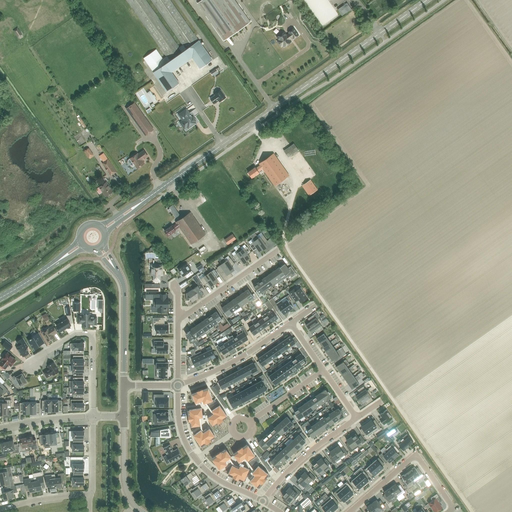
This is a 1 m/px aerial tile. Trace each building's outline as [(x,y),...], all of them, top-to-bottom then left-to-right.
[(145,0),(126,0),(159,46),(166,56),(162,59),(156,50),(143,58),(157,78),(167,92),(179,83),(171,72),(192,57),(200,68),(212,60),(169,0),(151,0),(183,45),(179,48),(145,0)] [(202,0),(197,3),(224,40),(250,22),(234,0),(202,0)] [(342,6),(337,10),(342,16),(351,9),(348,5),(344,8),(342,6)] [(283,45),(284,47),(291,42),(289,40),(292,38),(293,39),(298,35),(293,28),(288,32),(289,34),(286,36),(284,32),(277,37),(279,40),(277,41),(281,46),(283,45)] [(225,97),(220,90),(214,94),(215,95),(210,99),(214,104),(218,100),(219,102),(225,97)] [(155,96),(154,94),(153,95),(150,91),(146,93),(153,103),(157,101),(154,97),(155,96)] [(153,129),(134,103),(126,109),(145,135),(153,129)] [(191,126),(195,123),(194,121),(195,121),(193,118),(192,118),(186,110),(183,112),(183,111),(178,114),(182,119),(184,121),(182,122),(184,124),(183,124),(184,125),(186,127),(190,124),(191,126)] [(80,116),(77,117),(84,127),(86,126),(80,116)] [(288,157),(298,150),(294,143),(283,151),(288,157)] [(144,158),(147,156),(143,150),(138,154),(137,153),(130,159),(137,168),(144,163),(142,160),(144,158)] [(258,171),(262,169),(274,185),(289,175),(273,153),(259,164),(260,165),(256,168),(255,167),(247,172),(251,178),(259,172),(258,171)] [(116,172),(106,157),(102,159),(105,164),(104,165),(111,175),(116,172)] [(310,180),(302,186),(309,196),(317,190),(310,180)] [(99,187),(106,196),(112,192),(106,182),(99,187)] [(280,188),(284,192),(288,188),(284,184),(280,188)] [(173,205),(169,207),(175,218),(180,215),(173,205)] [(164,231),(168,236),(175,231),(175,230),(179,227),(191,244),(205,234),(190,212),(175,222),(176,224),(172,226),(171,225),(164,231)] [(228,230),(226,224),(223,225),(221,220),(218,221),(219,224),(219,223),(220,225),(218,225),(220,232),(228,230)] [(233,234),(224,240),(228,245),(236,239),(233,234)] [(267,247),(264,243),(267,241),(263,235),(258,238),(257,236),(255,238),(263,249),(267,247)] [(252,239),(254,241),(249,245),(253,250),(256,248),(259,252),(263,249),(255,238),(252,239)] [(251,252),(247,246),(242,250),(240,248),(238,249),(247,261),(250,258),(248,254),(251,252)] [(236,251),(238,253),(233,256),(237,262),(240,260),(243,264),(247,261),(238,249),(236,251)] [(234,270),(231,266),(234,264),(230,258),(226,261),(224,259),(222,261),(230,272),(234,270)] [(221,273),(224,271),(226,275),(230,272),(222,261),(220,262),(221,264),(217,268),(221,273)] [(183,276),(185,275),(187,278),(193,273),(186,264),(178,269),(183,276)] [(284,264),(280,267),(287,277),(291,274),(292,275),(295,272),(291,266),(288,268),(287,268),(284,264)] [(154,281),(154,284),(145,284),(145,287),(144,287),(144,288),(145,288),(145,291),(160,291),(160,284),(159,284),(159,281),(160,281),(160,275),(162,275),(162,265),(154,265),(154,269),(151,269),(151,275),(154,275),(154,281)] [(280,267),(275,270),(282,279),(282,280),(287,277),(280,267)] [(214,284),(218,281),(215,277),(218,275),(214,269),(209,273),(208,271),(205,272),(214,284)] [(282,279),(275,270),(271,273),(277,283),(282,279)] [(200,279),(204,285),(207,283),(210,287),(214,284),(205,272),(203,274),(205,276),(200,279)] [(271,273),(266,276),(273,286),(278,283),(277,283),(271,273)] [(273,286),(266,276),(262,279),(268,288),(268,287),(270,285),(272,287),(273,286)] [(268,288),(262,279),(258,282),(264,291),(268,288)] [(264,291),(258,282),(253,286),(259,294),(261,292),(263,294),(265,292),(264,291)] [(201,283),(198,285),(192,289),(198,298),(203,294),(201,291),(204,290),(200,284),(201,283)] [(296,291),(294,288),(289,292),(293,299),(296,297),(300,303),(307,298),(300,288),(296,291)] [(198,298),(192,289),(186,294),(186,300),(189,300),(190,299),(192,302),(198,298)] [(255,299),(252,295),(248,289),(244,292),(251,302),(255,299)] [(251,302),(244,292),(239,295),(245,303),(247,302),(249,304),(251,302)] [(166,295),(153,295),(153,300),(154,300),(154,306),(152,306),(152,312),(159,312),(164,312),(165,312),(165,311),(166,311),(166,308),(165,308),(165,307),(168,307),(168,299),(166,299),(166,295)] [(245,303),(239,295),(235,299),(241,307),(243,306),(242,305),(245,303)] [(288,311),(293,308),(289,302),(292,300),(289,295),(285,297),(287,299),(282,303),(281,300),(280,300),(288,311)] [(241,307),(235,299),(230,302),(236,309),(240,306),(241,307)] [(276,304),(283,314),(288,311),(280,300),(276,303),(276,304)] [(236,309),(230,302),(226,305),(233,315),(235,313),(233,311),(236,309)] [(233,315),(226,305),(221,308),(228,318),(233,315)] [(271,309),(269,310),(266,312),(272,322),(277,319),(271,309)] [(222,319),(216,311),(212,315),(219,325),(220,325),(219,324),(221,323),(219,321),(222,319)] [(272,322),(266,312),(261,316),(268,325),(272,322)] [(78,316),(77,323),(82,323),(82,326),(90,326),(90,325),(96,325),(96,317),(90,317),(90,314),(82,314),(82,316),(78,316)] [(219,325),(212,315),(207,318),(214,328),(215,327),(214,326),(216,325),(218,327),(219,325)] [(306,325),(308,328),(320,320),(319,318),(316,320),(313,315),(307,319),(310,322),(306,325)] [(268,325),(261,316),(257,319),(263,328),(268,325)] [(164,318),(153,318),(153,328),(156,328),(156,333),(168,333),(168,324),(164,324),(164,318)] [(214,328),(207,318),(203,321),(210,331),(214,328)] [(60,332),(71,325),(67,319),(56,326),(60,332)] [(252,322),(254,324),(259,331),(263,328),(257,319),(252,322)] [(322,322),(320,320),(308,328),(311,332),(315,329),(317,333),(323,329),(320,324),(322,322)] [(210,331),(203,321),(199,324),(206,334),(210,331)] [(206,334),(199,324),(194,327),(201,337),(206,334)] [(254,335),(259,331),(254,324),(249,328),(254,335)] [(42,332),(48,342),(54,338),(52,335),(54,334),(54,335),(57,333),(53,326),(48,329),(48,328),(42,332)] [(194,327),(190,330),(196,339),(199,337),(199,338),(201,337),(194,327)] [(196,339),(190,330),(185,333),(187,336),(186,337),(187,339),(189,338),(192,343),(195,341),(196,343),(198,341),(196,339)] [(243,332),(242,330),(237,333),(243,342),(248,339),(246,336),(248,335),(245,330),(243,332)] [(33,337),(28,340),(32,347),(33,347),(35,349),(38,347),(39,346),(38,346),(38,345),(40,344),(41,345),(45,342),(39,332),(32,336),(33,337)] [(243,342),(237,333),(232,336),(238,345),(243,342)] [(324,333),(316,338),(320,343),(327,338),(324,333)] [(233,348),(238,345),(232,336),(229,337),(228,336),(226,337),(227,338),(233,348)] [(292,339),(290,336),(285,339),(292,349),(290,346),(298,341),(294,337),(292,339)] [(19,346),(16,347),(21,355),(22,355),(23,356),(29,353),(26,348),(28,346),(23,338),(18,341),(20,343),(18,345),(19,346)] [(222,341),(228,351),(233,348),(227,338),(222,341)] [(320,343),(323,348),(330,342),(327,338),(320,343)] [(285,339),(281,342),(286,350),(289,348),(290,350),(292,349),(285,339)] [(9,351),(12,347),(5,341),(2,345),(9,351)] [(156,353),(168,353),(168,345),(164,345),(164,341),(154,341),(154,348),(156,348),(156,353)] [(223,354),(228,351),(222,341),(215,346),(219,353),(222,351),(223,354)] [(83,353),(83,350),(83,347),(84,347),(84,342),(80,342),(80,343),(70,343),(70,353),(83,353)] [(281,342),(276,346),(281,353),(282,355),(287,351),(286,350),(281,342)] [(323,348),(326,352),(333,347),(330,342),(323,348)] [(276,346),(271,349),(277,356),(281,353),(276,346)] [(326,352),(329,356),(336,351),(333,347),(326,352)] [(195,367),(200,364),(195,354),(193,349),(190,351),(192,356),(188,357),(189,359),(188,360),(191,365),(194,364),(195,367)] [(210,360),(216,357),(215,355),(213,352),(212,349),(207,352),(210,360)] [(271,349),(267,352),(272,359),(277,356),(271,349)] [(343,356),(339,350),(336,351),(329,356),(332,361),(333,360),(334,362),(343,356)] [(195,354),(200,364),(205,362),(202,354),(201,352),(195,354)] [(205,362),(210,360),(207,352),(202,354),(205,362)] [(272,359),(267,352),(262,355),(267,363),(272,359)] [(3,360),(0,363),(0,364),(5,369),(8,365),(7,365),(8,364),(11,366),(16,360),(7,353),(2,359),(3,360)] [(307,361),(304,358),(304,359),(300,353),(295,356),(296,357),(301,365),(307,361)] [(72,359),(72,365),(84,365),(84,361),(83,361),(83,359),(83,355),(73,355),(73,359),(72,359)] [(258,359),(263,366),(267,363),(262,355),(258,359)] [(296,357),(291,361),(297,368),(301,365),(296,357)] [(156,363),(156,369),(159,369),(159,378),(167,378),(167,368),(168,368),(168,363),(165,363),(165,359),(157,359),(157,363),(156,363)] [(291,361),(287,364),(292,371),(297,368),(291,361)] [(346,366),(343,361),(336,366),(339,371),(346,366)] [(253,362),(248,365),(252,373),(253,375),(258,372),(255,367),(253,363),(253,362)] [(59,372),(53,363),(47,366),(49,369),(47,370),(43,372),(47,378),(52,374),(53,375),(59,372)] [(287,364),(283,367),(288,375),(292,371),(287,364)] [(84,365),(72,365),(69,365),(69,371),(72,371),(72,372),(73,372),(73,375),(83,375),(83,372),(83,369),(84,369),(84,365)] [(248,365),(243,368),(247,376),(252,373),(248,365)] [(283,367),(282,366),(277,369),(278,370),(284,378),(288,375),(283,367)] [(351,366),(348,369),(346,366),(339,371),(342,375),(353,368),(351,366)] [(243,368),(238,370),(242,378),(245,377),(246,379),(248,378),(247,376),(243,368)] [(342,375),(345,380),(353,375),(351,372),(354,370),(353,368),(342,375)] [(242,378),(238,370),(233,373),(237,381),(242,378)] [(278,370),(274,373),(279,381),(284,378),(278,370)] [(233,373),(228,376),(232,384),(235,382),(237,384),(238,383),(237,381),(233,373)] [(275,384),(279,381),(274,373),(268,377),(271,380),(272,380),(275,384)] [(21,386),(27,383),(24,379),(25,378),(24,377),(22,374),(19,376),(18,374),(12,377),(13,380),(16,379),(21,386)] [(345,380),(348,384),(356,379),(353,375),(345,380)] [(232,384),(228,376),(223,378),(227,386),(232,384)] [(72,387),(84,387),(84,383),(83,383),(83,381),(83,377),(73,377),(73,381),(72,381),(72,387)] [(359,384),(357,381),(360,379),(359,377),(356,379),(348,384),(352,389),(359,384)] [(227,386),(223,378),(218,381),(222,389),(227,386)] [(11,379),(6,382),(10,390),(13,388),(12,385),(14,384),(11,379)] [(267,389),(267,388),(267,387),(263,380),(257,383),(257,382),(256,382),(261,392),(267,389)] [(261,392),(256,382),(252,385),(252,386),(257,394),(261,392)] [(2,384),(0,386),(0,385),(0,394),(1,393),(3,396),(8,391),(4,387),(2,384)] [(252,386),(247,389),(252,397),(257,394),(252,386)] [(356,396),(358,400),(370,392),(369,389),(366,391),(363,386),(357,390),(360,393),(356,396)] [(84,387),(72,387),(72,394),(73,394),(73,397),(83,397),(83,394),(83,391),(84,391),(84,387)] [(192,393),(195,403),(202,400),(204,403),(212,400),(207,387),(208,389),(203,391),(202,389),(197,391),(197,393),(193,394),(192,393)] [(247,389),(243,391),(247,399),(252,397),(247,389)] [(327,392),(325,389),(321,393),(327,403),(329,401),(328,400),(331,398),(329,396),(329,395),(330,394),(328,391),(327,392)] [(247,399),(243,391),(240,393),(239,390),(237,391),(238,394),(242,402),(247,399)] [(372,394),(370,392),(358,400),(361,404),(365,401),(367,404),(373,400),(369,395),(372,394)] [(321,393),(316,396),(323,406),(325,404),(323,402),(326,401),(327,403),(321,393)] [(168,398),(164,398),(163,397),(162,397),(162,394),(153,394),(153,402),(156,402),(156,406),(168,406),(168,398)] [(238,394),(233,396),(238,405),(242,402),(238,394)] [(233,396),(233,395),(227,398),(229,403),(230,402),(233,407),(238,405),(233,396)] [(321,404),(323,406),(316,396),(312,399),(317,407),(321,404)] [(317,407),(312,399),(307,402),(313,410),(317,407)] [(0,402),(0,408),(9,409),(11,409),(11,400),(4,400),(4,403),(0,402)] [(52,412),(52,400),(47,400),(45,400),(42,400),(42,411),(45,411),(48,411),(48,412),(52,412)] [(52,400),(52,412),(56,412),(56,411),(58,411),(62,411),(62,400),(58,400),(52,400)] [(80,410),(80,411),(84,411),(84,406),(83,406),(83,403),(83,400),(71,400),(71,410),(80,410)] [(30,414),(30,402),(23,402),(23,403),(20,403),(20,413),(23,413),(26,413),(26,414),(30,414)] [(36,402),(30,402),(30,414),(34,414),(34,413),(36,413),(40,413),(40,403),(36,403),(36,402)] [(313,410),(307,402),(303,405),(309,414),(308,413),(313,410)] [(217,422),(218,423),(223,420),(222,418),(226,415),(227,417),(219,405),(218,406),(217,407),(215,408),(214,409),(212,410),(214,413),(208,418),(214,426),(213,424),(217,422)] [(308,418),(306,416),(309,414),(303,405),(298,408),(306,419),(308,418)] [(343,416),(342,413),(343,413),(341,410),(340,410),(338,408),(335,410),(333,407),(331,408),(339,419),(343,416)] [(9,409),(0,408),(0,414),(4,415),(5,418),(11,416),(11,413),(9,413),(9,409)] [(189,426),(200,425),(199,417),(203,417),(201,408),(187,410),(189,410),(190,415),(188,415),(189,421),(191,421),(192,425),(189,426)] [(293,415),(296,421),(304,416),(306,419),(298,408),(294,411),(295,414),(293,415)] [(339,419),(331,408),(332,410),(330,412),(329,410),(327,411),(334,422),(339,419)] [(379,418),(379,419),(383,425),(386,423),(392,419),(392,418),(386,410),(386,409),(379,414),(381,417),(379,418)] [(334,422),(327,411),(328,413),(324,416),(330,425),(334,422)] [(158,424),(166,424),(166,421),(169,420),(168,412),(157,413),(158,422),(158,424)] [(330,425),(324,416),(319,419),(318,417),(325,428),(330,425)] [(292,428),(291,427),(294,425),(293,424),(291,422),(287,417),(282,421),(290,429),(292,428)] [(325,428),(318,417),(316,418),(317,420),(314,422),(321,431),(325,428)] [(380,428),(375,420),(372,421),(371,420),(369,421),(369,420),(366,422),(373,433),(380,428)] [(289,428),(290,430),(290,429),(282,421),(278,424),(285,431),(289,428)] [(321,431),(314,422),(315,423),(311,425),(309,423),(317,434),(321,431)] [(373,433),(366,422),(362,425),(363,425),(361,427),(362,428),(360,430),(364,436),(366,434),(368,436),(373,433)] [(317,434),(309,423),(307,425),(308,427),(306,429),(306,430),(312,438),(317,434)] [(285,431),(278,424),(274,428),(281,435),(285,431)] [(150,437),(171,437),(169,428),(151,431),(150,437)] [(215,437),(209,428),(203,433),(201,430),(194,435),(202,446),(201,445),(205,442),(206,443),(211,440),(210,438),(214,436),(215,437)] [(281,435),(274,428),(270,431),(277,439),(278,439),(277,438),(281,435)] [(73,441),(83,441),(83,438),(83,435),(84,435),(84,430),(80,430),(80,431),(72,431),(72,438),(73,438),(73,441)] [(273,443),(277,439),(270,431),(266,435),(273,443)] [(53,432),(49,433),(50,445),(57,444),(57,443),(60,443),(59,433),(56,433),(55,433),(53,433),(53,432)] [(51,447),(50,445),(49,433),(45,433),(45,434),(43,435),(39,435),(40,445),(44,445),(44,448),(51,447)] [(355,434),(354,435),(353,434),(350,436),(358,447),(357,446),(361,443),(362,444),(365,442),(361,436),(358,438),(355,434)] [(269,446),(271,444),(272,444),(273,443),(266,435),(262,439),(269,447),(270,446),(269,446)] [(305,442),(299,435),(295,438),(293,437),(301,446),(305,442)] [(347,438),(347,439),(346,440),(349,444),(346,446),(350,452),(358,447),(350,436),(347,438)] [(32,437),(26,438),(28,447),(31,446),(32,449),(38,448),(36,442),(36,439),(33,440),(32,437)] [(301,446),(293,437),(291,438),(293,440),(291,442),(297,449),(301,446)] [(399,441),(397,443),(404,450),(407,447),(410,445),(409,445),(413,442),(411,440),(410,439),(408,437),(405,440),(403,437),(402,437),(398,440),(399,441)] [(28,447),(26,438),(20,439),(22,445),(19,446),(20,452),(22,452),(22,453),(29,451),(28,447)] [(262,447),(265,450),(269,447),(262,439),(258,442),(260,444),(259,445),(262,448),(262,447)] [(10,441),(7,442),(9,452),(12,451),(13,454),(19,452),(18,446),(14,447),(13,440),(10,441)] [(83,441),(73,441),(73,444),(72,444),(72,451),(80,451),(80,452),(84,452),(84,447),(83,447),(83,444),(83,441)] [(9,452),(7,442),(3,443),(3,442),(0,443),(3,455),(0,455),(0,459),(7,458),(5,452),(9,452)] [(297,449),(291,442),(287,446),(293,453),(297,449)] [(233,453),(239,462),(245,457),(247,460),(255,455),(246,443),(246,444),(247,445),(243,448),(242,447),(237,450),(238,452),(234,454),(233,453)] [(386,449),(394,458),(398,454),(397,453),(399,451),(395,446),(393,443),(390,445),(386,449)] [(163,448),(167,455),(166,455),(170,463),(175,460),(175,461),(179,459),(178,458),(182,456),(177,449),(173,451),(169,445),(163,448)] [(338,445),(337,446),(336,445),(333,448),(341,459),(340,458),(344,455),(345,456),(348,454),(343,447),(341,449),(338,445)] [(293,453),(287,446),(283,450),(289,457),(293,453)] [(230,455),(225,448),(225,449),(226,450),(222,453),(221,451),(216,455),(217,456),(213,459),(212,457),(211,458),(219,469),(227,464),(225,461),(231,457),(230,455)] [(330,450),(330,451),(329,452),(332,456),(329,457),(333,464),(341,459),(333,448),(330,450)] [(394,458),(386,449),(379,455),(386,463),(388,461),(390,463),(393,460),(392,460),(394,458)] [(289,457),(283,450),(279,453),(285,460),(289,457)] [(277,468),(281,464),(275,457),(272,454),(271,452),(269,454),(273,459),(268,463),(270,465),(272,464),(274,466),(275,466),(277,468)] [(279,453),(275,457),(281,464),(285,460),(279,453)] [(326,459),(324,461),(321,458),(320,459),(319,458),(316,460),(324,471),(331,465),(326,459)] [(378,458),(372,463),(379,472),(382,470),(381,469),(383,468),(381,465),(383,463),(378,458)] [(320,473),(324,470),(324,471),(316,460),(313,463),(314,464),(312,465),(315,468),(313,471),(317,477),(320,474),(320,473)] [(73,474),(83,474),(83,471),(83,468),(84,468),(84,463),(80,463),(80,464),(72,464),(72,471),(73,471),(73,474)] [(370,475),(372,473),(374,475),(376,474),(377,475),(379,472),(372,463),(365,469),(370,475)] [(243,481),(249,469),(240,465),(239,468),(232,465),(228,475),(229,473),(233,475),(233,477),(238,479),(239,478),(243,480),(242,481),(243,482),(243,481)] [(269,475),(258,466),(254,470),(252,473),(255,475),(250,481),(258,487),(259,487),(257,486),(260,482),(261,483),(265,479),(264,478),(267,474),(268,475),(269,475)] [(0,478),(12,476),(10,467),(3,468),(3,472),(0,472),(0,478)] [(408,472),(414,481),(423,475),(418,469),(416,470),(415,469),(413,470),(413,469),(408,472)] [(368,476),(363,471),(357,477),(364,485),(367,483),(366,482),(368,481),(366,478),(368,476)] [(33,478),(34,481),(36,492),(40,491),(40,490),(42,490),(42,488),(45,487),(42,472),(33,474),(33,478)] [(305,472),(304,473),(303,472),(300,475),(308,484),(312,480),(313,481),(316,478),(311,474),(309,476),(305,472)] [(401,481),(406,488),(414,481),(408,472),(403,475),(404,476),(402,477),(403,479),(401,481)] [(58,478),(55,478),(56,488),(60,488),(60,487),(62,487),(62,481),(65,480),(64,473),(58,474),(58,478)] [(193,485),(194,485),(195,487),(198,485),(198,484),(199,483),(198,482),(200,480),(196,474),(193,476),(191,473),(181,479),(185,485),(191,481),(193,485)] [(55,478),(55,474),(45,476),(46,486),(50,485),(50,488),(52,488),(53,489),(56,488),(55,478)] [(83,474),(73,474),(73,477),(72,477),(72,484),(80,484),(80,485),(84,485),(84,480),(83,480),(83,477),(83,474)] [(308,484),(300,475),(297,477),(298,478),(297,479),(300,483),(297,485),(303,490),(305,488),(305,487),(308,484)] [(12,476),(0,478),(0,479),(1,485),(6,484),(7,488),(8,488),(14,486),(12,476)] [(357,477),(350,482),(355,488),(357,486),(359,489),(361,487),(362,488),(364,485),(357,477)] [(34,481),(33,478),(24,480),(26,491),(29,490),(30,492),(32,491),(32,492),(36,492),(34,481)] [(353,490),(346,481),(339,487),(349,498),(352,496),(351,495),(353,494),(351,492),(353,490)] [(201,494),(209,488),(206,483),(200,487),(198,485),(195,487),(192,489),(199,499),(203,496),(201,494)] [(390,488),(396,498),(405,492),(400,484),(397,486),(395,484),(390,488)] [(8,491),(3,493),(4,496),(3,497),(4,500),(8,499),(7,499),(14,497),(13,493),(17,492),(16,486),(14,486),(8,488),(8,490),(8,491)] [(288,487),(285,490),(295,499),(301,492),(295,487),(293,490),(290,487),(288,488),(288,487)] [(349,498),(339,487),(333,493),(340,501),(342,499),(344,502),(346,500),(346,501),(349,498)] [(396,498),(390,488),(384,492),(386,494),(383,496),(388,504),(391,502),(389,499),(395,495),(396,498)] [(289,506),(295,499),(285,490),(282,493),(283,494),(282,495),(286,498),(284,501),(289,506)] [(209,505),(221,496),(218,491),(212,495),(210,493),(205,496),(206,499),(205,500),(209,505)] [(441,501),(437,494),(431,498),(432,501),(429,503),(434,511),(435,511),(441,508),(442,508),(438,503),(441,501)] [(338,503),(331,495),(324,501),(334,511),(337,509),(336,508),(338,507),(336,505),(338,503)] [(234,503),(235,502),(232,497),(226,502),(224,499),(219,503),(220,505),(219,506),(223,511),(230,506),(234,503)] [(304,508),(311,502),(311,501),(308,498),(308,497),(305,499),(300,504),(302,506),(304,508)] [(376,500),(371,504),(376,511),(378,511),(383,509),(382,508),(385,506),(381,501),(379,503),(376,500)] [(318,506),(322,511),(333,511),(334,511),(324,501),(318,506)] [(232,508),(232,509),(233,511),(247,511),(251,510),(246,504),(243,506),(241,502),(236,506),(232,508)]
